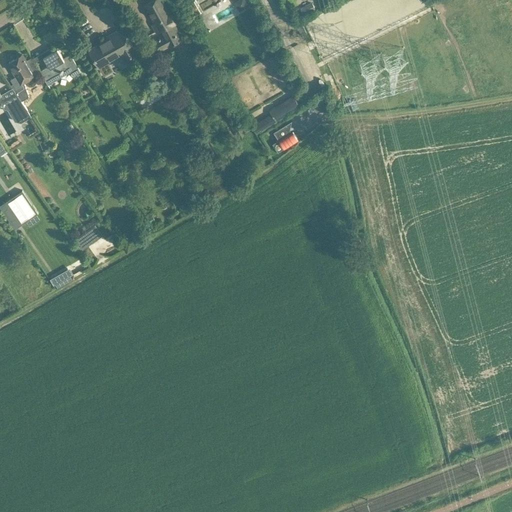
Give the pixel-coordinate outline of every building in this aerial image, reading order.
[(169,15),(161,0),(152,0),(145,4),(155,23),(152,24),(157,32),(161,30),(164,36),(153,42),(158,52),(181,39),(173,24),(177,21),(172,13),(169,15)] [(186,0),(193,10),(199,7),(195,0),(186,0)] [(312,3),(300,9),(304,15),(315,9),(312,3)] [(114,36),(89,50),(99,67),(126,52),(129,57),(137,53),(133,47),(134,47),(123,28),(112,34),(114,36)] [(49,66),(40,71),(48,85),(72,71),(74,76),(81,72),(71,54),(63,58),(58,48),(51,52),(49,49),(46,51),(48,54),(44,57),(49,66)] [(23,54),(9,62),(16,75),(10,79),(13,83),(10,85),(11,85),(12,87),(21,99),(21,100),(29,95),(24,81),(24,80),(25,82),(27,84),(29,85),(32,85),(35,83),(36,81),(36,79),(36,77),(34,75),(40,71),(32,57),(26,60),(23,54)] [(293,96),(270,111),(278,122),(301,108),(293,96)] [(21,99),(8,106),(15,116),(27,109),(21,100),(21,99)] [(278,140),(271,144),(276,153),(298,139),(293,131),(291,132),(290,129),(292,120),(273,132),(278,140)] [(240,123),(232,128),(238,139),(247,134),(240,123)] [(0,138),(0,153),(1,155),(8,150),(0,138)] [(68,149),(62,151),(63,158),(70,156),(68,149)] [(208,198),(229,186),(225,179),(204,191),(208,198)] [(23,190),(0,205),(0,208),(15,231),(39,213),(23,190)] [(90,227),(82,233),(90,244),(98,238),(90,227)] [(136,229),(132,234),(136,237),(140,232),(136,229)] [(70,268),(50,280),(55,289),(75,277),(70,268)]
